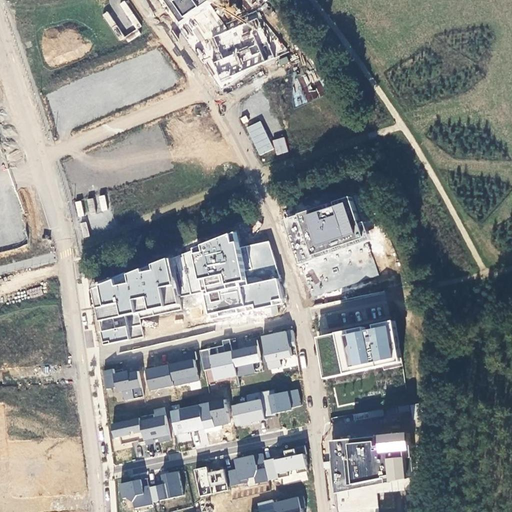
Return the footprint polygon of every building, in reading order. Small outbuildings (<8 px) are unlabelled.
[(219,0),(163,0),(181,25),(219,0)] [(110,27),(115,24),(107,12),(102,15),(110,27)] [(288,51),(260,18),(200,41),(221,83),(288,51)] [(288,63),(287,59),(279,63),(281,67),(288,63)] [(320,100),(318,89),(309,91),(306,75),(291,77),(296,104),(320,100)] [(246,127),(259,156),(274,149),(261,120),(246,127)] [(277,155),(289,151),(284,136),(272,140),(277,155)] [(299,267),(372,242),(366,223),(361,226),(352,199),(284,223),(299,267)] [(196,251),(210,321),(282,305),(278,281),(282,281),(270,243),(241,249),(237,235),(196,251)] [(170,261),(94,291),(105,347),(131,342),(125,318),(180,306),(170,261)] [(3,330),(61,317),(59,300),(1,313),(3,330)] [(364,329),(317,339),(324,380),(402,364),(394,323),(374,327),(375,332),(365,333),(364,329)] [(22,331),(6,336),(9,347),(9,356),(19,357),(20,368),(35,366),(35,342),(25,344),(22,331)] [(292,332),(262,339),(269,370),(281,368),(280,361),(292,358),(290,348),(295,347),(292,332)] [(48,335),(49,353),(70,351),(68,333),(48,335)] [(216,349),(199,353),(203,373),(213,370),(216,382),(254,374),(253,365),(261,364),(257,342),(246,344),(247,350),(232,354),(230,341),(223,342),(225,355),(218,356),(216,349)] [(155,367),(146,369),(151,392),(199,382),(194,361),(197,361),(195,353),(182,356),(183,364),(155,369),(155,367)] [(113,371),(103,373),(106,391),(117,389),(118,394),(123,393),(125,402),(144,399),(138,373),(129,375),(129,372),(114,376),(113,371)] [(275,391),(260,394),(265,421),(277,418),(276,415),(292,412),(292,410),(300,407),(297,391),(276,396),(275,391)] [(248,404),(231,408),(235,427),(242,426),(242,428),(253,426),(252,424),(266,421),(265,421),(260,394),(247,397),(248,404)] [(72,400),(6,400),(5,421),(76,420),(72,400)] [(225,401),(170,413),(175,436),(205,430),(206,434),(222,431),(221,427),(230,425),(225,401)] [(153,417),(112,425),(115,440),(120,438),(122,446),(138,442),(139,445),(145,443),(146,447),(154,445),(153,440),(158,439),(158,444),(171,442),(166,417),(154,419),(153,417)] [(330,443),(335,495),(414,479),(410,435),(330,443)] [(275,460),(264,463),(264,464),(265,470),(268,482),(288,478),(287,474),(296,472),(297,475),(308,473),(304,456),(306,456),(304,447),(284,451),(285,453),(279,454),(280,461),(275,462),(275,460)] [(237,471),(225,474),(228,488),(247,484),(246,481),(255,479),(256,485),(268,483),(268,482),(265,470),(257,472),(256,466),(264,464),(264,463),(262,455),(235,461),(237,471)] [(207,468),(195,471),(200,498),(229,492),(228,488),(225,474),(225,471),(209,474),(207,468)] [(141,481),(119,486),(122,500),(127,499),(133,503),(134,510),(152,506),(152,504),(183,497),(178,474),(162,477),(164,486),(149,489),(149,487),(142,488),(141,481)] [(30,478),(20,494),(28,499),(38,483),(30,478)] [(305,508),(303,497),(273,504),(273,502),(255,506),(256,511),(301,511),(301,510),(305,508)]
